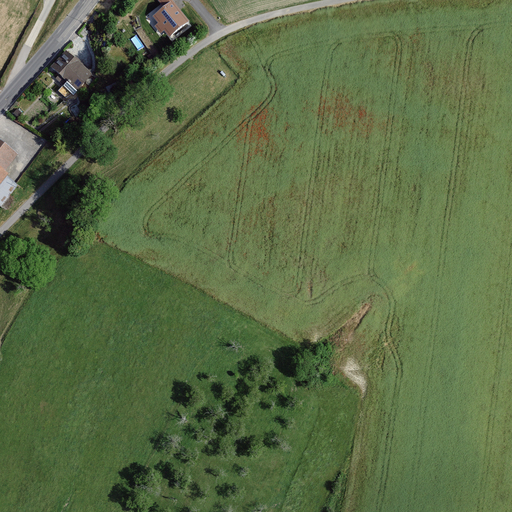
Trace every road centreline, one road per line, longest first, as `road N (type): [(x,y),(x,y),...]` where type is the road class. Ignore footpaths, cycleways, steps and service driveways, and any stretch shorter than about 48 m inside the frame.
road 1 (track): [(340,0),(238,25),(155,78)]
road 2 (secondary): [(88,0),(0,100)]
